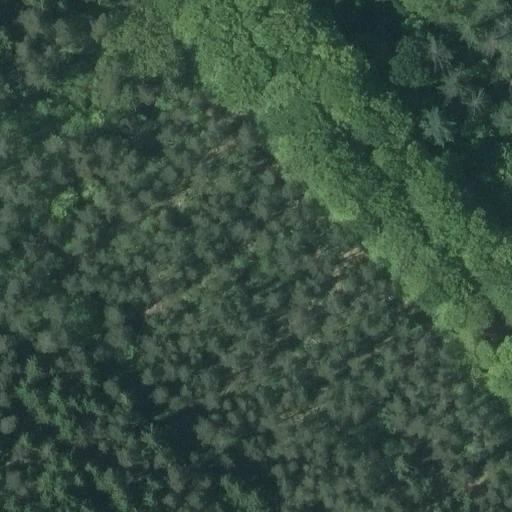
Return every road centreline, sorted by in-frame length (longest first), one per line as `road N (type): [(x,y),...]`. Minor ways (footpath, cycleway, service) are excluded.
road 1 (track): [(511,406),(157,0)]
road 2 (track): [(225,0),(511,322)]
